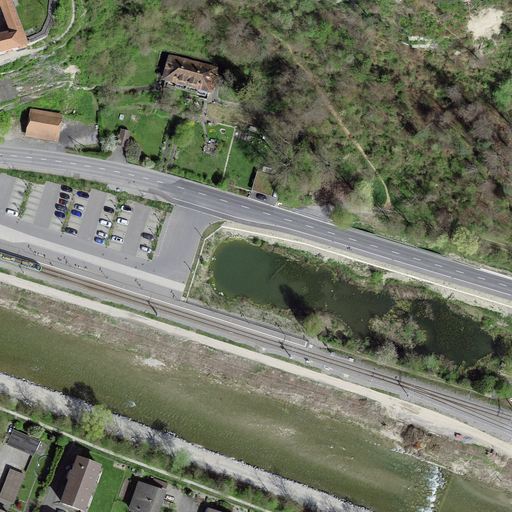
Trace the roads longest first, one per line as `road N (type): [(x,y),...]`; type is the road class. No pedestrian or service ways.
road 1 (track): [(511,448),(437,415),(0,277)]
road 2 (secondary): [(511,289),(149,178),(0,154)]
road 3 (track): [(511,249),(361,209),(291,222)]
